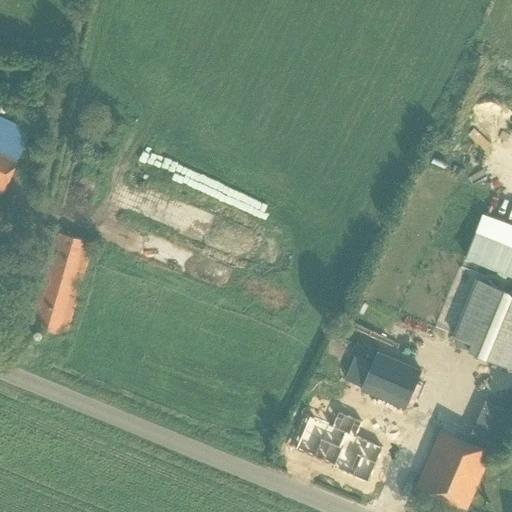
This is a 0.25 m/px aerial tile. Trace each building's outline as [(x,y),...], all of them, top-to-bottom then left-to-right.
[(0,116),(0,197),(30,130),(0,116)] [(53,234),(33,307),(28,326),(65,336),(90,244),(53,234)] [(511,288),(508,292),(502,290),(477,280),(453,338),(457,340),(455,345),(468,350),(467,352),(511,369),(511,288)] [(405,409),(421,371),(376,352),(361,390),(405,409)] [(440,430),(424,468),(416,487),(466,508),(508,411),(484,400),(467,442),(440,430)] [(329,431),(307,421),(293,454),(331,471),(330,473),(365,489),(381,453),(353,441),(359,427),(335,417),(329,431)]
